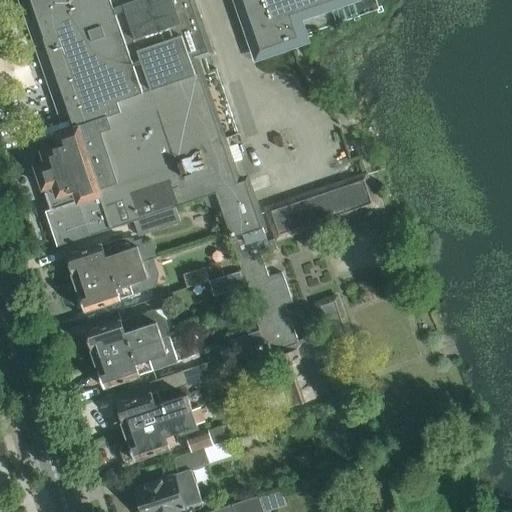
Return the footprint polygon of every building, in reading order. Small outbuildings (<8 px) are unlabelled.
[(206,44),(191,0),(243,0),(261,51),(280,44),(286,42),(298,38),(291,17),(339,0),(18,0),(25,18),(53,98),(63,128),(71,125),(72,129),(28,144),(51,210),(46,212),(57,246),(76,240),(134,221),(176,207),(216,193),(231,239),(230,240),(238,263),(261,255),(266,253),(277,249),(274,239),(267,242),(261,223),(246,180),(238,182),(231,163),(226,148),(238,144),(243,142),(240,134),(238,134),(216,69),(211,71),(201,46),(206,44)] [(263,207),(275,242),(379,207),(367,172),(263,207)] [(176,207),(134,221),(139,236),(181,222),(176,207)] [(70,256),(67,257),(72,273),(73,273),(80,294),(79,294),(85,311),(88,310),(90,311),(98,308),(99,306),(114,301),(125,297),(145,290),(140,275),(146,273),(141,257),(135,240),(118,239),(115,240),(107,243),(90,249),(81,252),(78,251),(71,253),(70,256)] [(303,339),(297,341),(285,305),(292,302),(282,273),(270,277),(269,277),(261,255),(238,263),(237,264),(240,270),(245,286),(246,286),(262,329),(260,330),(265,344),(267,344),(272,358),(270,359),(278,381),(280,388),(278,389),(275,393),(274,397),(275,402),(279,404),(283,405),(286,404),(287,407),(292,406),(329,392),(323,377),(342,370),(349,367),(340,344),(355,338),(338,293),(313,302),(324,331),(317,334),(315,327),(301,333),(303,339)] [(240,270),(237,264),(214,271),(212,266),(205,268),(205,267),(183,274),(187,288),(209,280),(209,281),(240,270)] [(245,286),(240,270),(209,281),(214,296),(245,286)] [(89,332),(86,333),(91,349),(92,349),(95,360),(162,338),(152,310),(128,318),(115,323),(100,328),(97,327),(90,329),(89,332)] [(265,344),(260,330),(230,340),(235,354),(265,344)] [(162,338),(95,360),(99,370),(98,370),(104,387),(107,386),(109,387),(117,384),(118,382),(177,362),(169,335),(162,338)] [(188,383),(184,370),(158,378),(162,391),(188,383)] [(119,404),(116,405),(122,422),(122,421),(126,432),(201,406),(200,405),(191,409),(187,395),(183,384),(162,391),(158,393),(158,391),(146,395),(130,401),(128,399),(121,402),(119,404)] [(206,421),(201,406),(126,432),(129,443),(122,445),(120,449),(124,460),(127,461),(137,458),(140,459),(147,457),(148,454),(176,445),(173,434),(179,432),(181,437),(200,430),(198,424),(206,421)] [(190,453),(204,448),(219,443),(228,440),(223,425),(185,438),(190,453)] [(137,488),(145,510),(144,511),(169,511),(202,501),(192,470),(210,464),(204,448),(190,453),(173,458),(178,473),(173,475),(173,476),(137,488)] [(263,511),(258,495),(231,504),(233,511),(263,511)]
